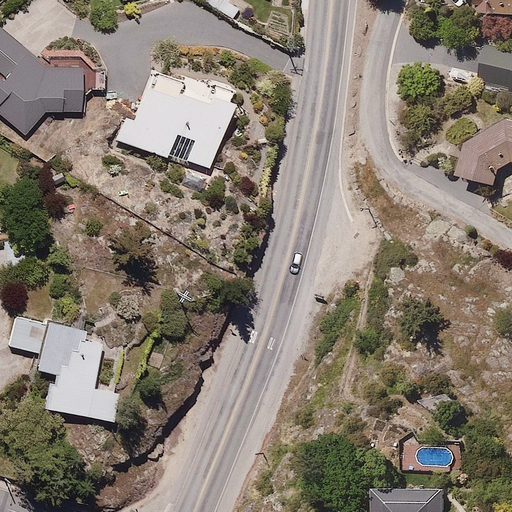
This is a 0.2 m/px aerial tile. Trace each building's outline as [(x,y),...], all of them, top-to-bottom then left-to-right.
[(511,0),(475,0),(475,12),(511,13),(511,0)] [(0,28),(0,113),(25,134),(46,110),(81,109),(81,85),(102,85),(102,71),(45,72),(0,28)] [(511,88),(511,47),(490,43),(482,82),(511,88)] [(502,166),(511,161),(511,119),(466,142),(459,173),(498,182),(502,166)] [(90,325),(13,315),(9,348),(37,351),(34,371),(51,374),(46,409),(114,418),(124,341),(88,337),(90,325)] [(445,511),(446,492),(369,491),(369,511),(445,511)]
